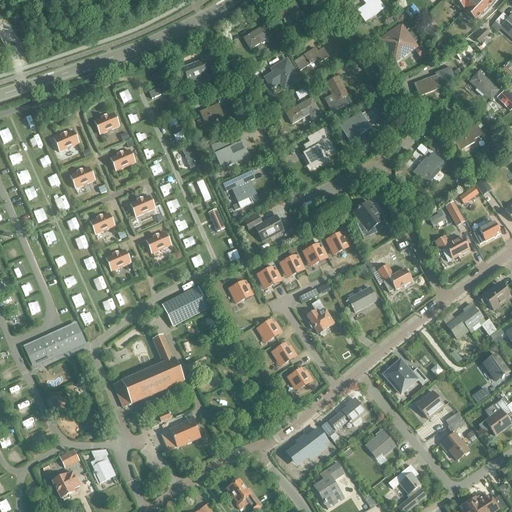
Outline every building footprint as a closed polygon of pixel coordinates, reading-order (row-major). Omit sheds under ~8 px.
[(359,15),(364,23),(375,16),(374,14),(382,9),(376,0),(370,4),(371,6),(359,15)] [(454,0),(453,2),(454,3),(453,4),(461,12),(462,11),(463,12),(464,12),(475,0),(454,0)] [(475,0),(464,12),(464,13),(465,14),(464,15),(472,22),(473,21),(474,23),(483,14),(483,15),(484,14),(483,13),(485,11),(486,12),(487,11),(486,10),(494,2),(492,0),(475,0)] [(296,9),(291,12),(289,9),(278,16),(283,24),(291,19),(293,22),(302,17),(296,9)] [(511,15),(508,19),(503,14),(491,27),(497,32),(500,29),(511,39),(511,15)] [(243,40),(250,51),(272,37),(266,26),(243,40)] [(402,58),(404,59),(408,56),(408,54),(416,49),(402,28),(390,36),(392,39),(383,45),(390,55),(389,57),(392,61),(393,61),(395,63),(402,58)] [(474,39),(479,44),(489,35),(484,29),(474,39)] [(322,51),(317,54),(314,50),(294,63),(300,72),(316,62),(318,64),(327,59),(322,51)] [(182,70),(190,88),(200,84),(199,81),(206,78),(204,73),(200,63),(182,70)] [(264,79),(271,90),(279,85),(284,92),(300,82),(289,64),(264,79)] [(415,88),(419,98),(431,94),(430,91),(440,88),(439,86),(454,80),(450,69),(435,74),(436,78),(429,81),(429,83),(415,88)] [(470,84),(491,102),(499,92),(478,74),(470,84)] [(325,84),(335,104),(348,97),(339,77),(325,84)] [(164,87),(149,94),(151,100),(167,93),(164,87)] [(295,94),(299,101),(308,95),(304,89),(295,94)] [(500,97),(509,110),(511,108),(511,99),(507,92),(500,97)] [(313,124),(322,118),(312,100),(285,115),(292,126),(308,116),(313,124)] [(378,100),(372,104),(375,108),(381,104),(378,100)] [(200,116),(204,125),(213,121),(213,120),(221,116),(217,107),(205,112),(206,113),(200,116)] [(94,123),(100,136),(119,128),(113,114),(94,123)] [(360,115),(340,127),(349,143),(370,130),(360,115)] [(168,120),(177,139),(183,136),(175,117),(168,120)] [(453,141),(459,152),(474,144),(473,142),(481,136),(476,127),(453,141)] [(54,140),(59,154),(79,145),(73,132),(54,140)] [(307,150),(301,153),(310,171),(332,160),(330,156),(324,144),(323,143),(327,141),(324,135),(311,143),(312,146),(306,148),(307,150)] [(237,160),(237,162),(246,159),(239,140),(228,144),(228,146),(225,147),(224,143),(211,148),(220,171),(233,166),(231,162),(237,160)] [(495,147),(501,158),(509,153),(503,142),(495,147)] [(182,151),(190,170),(197,167),(188,148),(182,151)] [(109,160),(115,173),(135,165),(129,151),(109,160)] [(428,185),(445,165),(432,154),(427,160),(426,159),(413,175),(422,182),(422,180),(428,185)] [(69,177),(75,191),(95,182),(89,169),(69,177)] [(251,173),(223,186),(226,193),(232,190),(238,204),(238,205),(233,207),(235,211),(240,209),(250,205),(247,197),(255,194),(249,182),(254,180),(251,173)] [(483,181),(475,187),(483,196),(490,190),(483,181)] [(473,188),(459,199),(463,206),(478,195),(473,188)] [(129,205),(135,219),(155,211),(149,197),(129,205)] [(368,203),(353,215),(358,222),(355,224),(363,240),(369,237),(368,233),(383,222),(368,203)] [(456,227),(464,223),(453,203),(447,207),(453,218),(451,218),(456,227)] [(428,220),(432,228),(445,221),(440,211),(436,213),(438,215),(428,220)] [(215,212),(207,214),(216,234),(224,231),(215,212)] [(89,223),(95,237),(115,228),(109,214),(89,223)] [(276,216),(261,224),(257,216),(244,223),(249,232),(254,229),(262,244),(284,232),(276,216)] [(485,243),(485,244),(500,235),(494,224),(478,232),(473,235),(479,246),(485,243)] [(145,242),(151,256),(171,247),(165,234),(145,242)] [(336,255),(342,252),(347,249),(340,234),(334,237),(326,242),(331,252),(334,250),(336,255)] [(450,239),(446,241),(445,238),(434,244),(439,253),(441,252),(447,264),(451,261),(451,262),(469,252),(462,239),(453,244),(450,239)] [(313,266),(319,263),(319,264),(324,261),(317,246),(311,249),(303,253),(308,263),(311,261),(313,266)] [(371,257),(374,263),(394,252),(390,246),(371,257)] [(105,260),(111,273),(131,265),(125,251),(105,260)] [(290,278),(295,275),(296,275),(301,272),(294,257),(288,260),(279,265),(284,275),(288,273),(290,278)] [(405,271),(393,277),(387,267),(377,272),(383,284),(389,281),(395,292),(412,283),(405,271)] [(267,289),(272,286),(273,287),(278,284),(271,269),(265,272),(257,276),(262,286),(265,284),(267,289)] [(239,303),(244,301),(250,298),(242,283),(237,286),(228,290),(233,300),(236,299),(239,303)] [(325,290),(332,301),(340,296),(334,285),(325,290)] [(347,301),(355,315),(377,303),(369,289),(347,301)] [(162,308),(172,329),(208,311),(197,290),(171,303),(162,308)] [(493,312),(511,300),(503,290),(493,297),(489,292),(480,299),(476,293),(472,296),(480,306),(482,305),(482,306),(486,303),(493,312)] [(306,300),(309,307),(326,298),(323,292),(306,300)] [(482,325),(484,324),(470,306),(466,309),(467,311),(446,327),(457,341),(469,332),(471,335),(483,326),(482,325)] [(332,338),(331,338),(339,332),(324,309),(317,314),(320,319),(312,325),(316,331),(314,332),(317,338),(319,336),(323,343),(325,343),(326,345),(328,346),(332,343),(332,342),(330,339),(332,338)] [(482,325),(483,326),(490,336),(496,332),(488,321),(484,324),(482,325)] [(268,342),(273,339),(279,336),(270,322),(264,325),(256,330),(262,340),(265,338),(268,342)] [(23,347),(33,369),(86,345),(76,323),(23,347)] [(490,338),(493,343),(504,336),(500,331),(490,338)] [(126,387),(136,410),(140,409),(196,385),(176,339),(166,343),(176,366),(131,385),(126,387)] [(283,366),(288,362),(288,363),(293,359),(284,345),(279,348),(279,349),(271,354),(277,363),(280,361),(283,366)] [(496,357),(484,366),(495,382),(508,373),(496,357)] [(417,370),(411,375),(400,362),(383,377),(400,396),(417,381),(421,387),(427,382),(417,370)] [(299,391),(304,387),(304,388),(309,384),(300,370),(295,373),(295,374),(287,379),(293,388),(296,386),(299,391)] [(484,389),(472,398),(477,405),(489,397),(484,389)] [(416,407),(428,422),(444,409),(432,394),(416,407)] [(511,403),(510,405),(505,398),(501,400),(506,408),(511,415),(511,403)] [(354,429),(360,424),(358,421),(366,415),(355,401),(346,408),(347,409),(328,423),(335,432),(348,422),(354,429)] [(485,423),(496,438),(511,426),(505,417),(510,414),(501,401),(493,407),(497,413),(485,423)] [(84,416),(91,412),(88,408),(82,412),(81,411),(76,413),(81,422),(86,419),(84,416)] [(158,417),(161,423),(171,419),(168,413),(158,417)] [(447,429),(451,435),(465,425),(458,415),(445,423),(449,428),(447,429)] [(170,453),(199,440),(192,423),(169,432),(169,433),(163,436),(160,438),(160,437),(152,441),(155,449),(163,445),(163,444),(166,443),(170,453)] [(321,429),(329,438),(334,434),(326,425),(321,429)] [(313,435),(292,451),(301,463),(328,444),(319,431),(313,435)] [(381,455),(383,458),(394,448),(382,433),(377,437),(378,439),(367,449),(376,460),(381,455)] [(457,462),(469,453),(455,435),(440,446),(445,452),(447,450),(457,462)] [(100,485),(114,478),(105,458),(108,456),(105,452),(91,453),(95,462),(90,464),(95,475),(95,476),(95,477),(96,477),(100,485)] [(324,480),(313,487),(322,500),(328,496),(331,500),(340,495),(332,483),(343,476),(336,465),(320,475),(324,480)] [(417,490),(421,487),(412,476),(415,473),(411,467),(388,486),(393,491),(399,486),(411,499),(398,510),(399,511),(409,511),(426,499),(420,491),(419,492),(417,490)] [(73,492),(79,488),(72,475),(66,478),(66,477),(52,484),(60,501),(61,501),(63,503),(63,504),(69,501),(69,500),(69,497),(74,494),(73,492)] [(240,482),(227,491),(238,506),(236,507),(240,511),(255,500),(248,491),(248,492),(240,482)] [(496,511),(498,511),(489,498),(483,502),(481,498),(476,502),(475,500),(462,509),(463,511),(496,511)] [(494,501),(500,511),(505,511),(508,511),(499,498),(494,501)]
